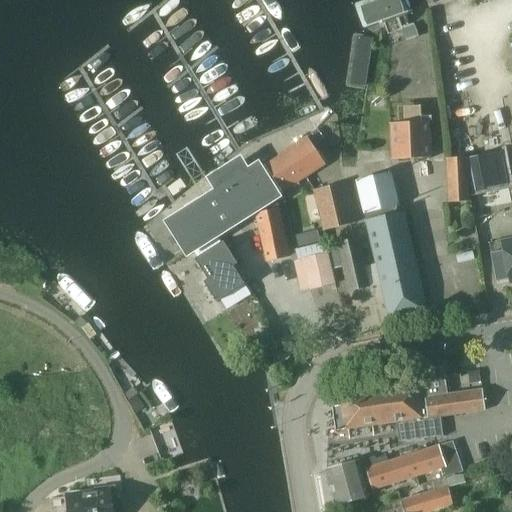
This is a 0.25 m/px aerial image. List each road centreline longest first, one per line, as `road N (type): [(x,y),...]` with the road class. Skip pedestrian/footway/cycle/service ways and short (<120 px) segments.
road 1 (unclassified): [(27,511),(51,485),(117,449),(123,431),(118,403),(83,345),(59,323),(0,294)]
road 2 (tertiary): [(328,360),(511,326)]
road 3 (tertiary): [(328,360),(306,381),(299,413),(311,511)]
